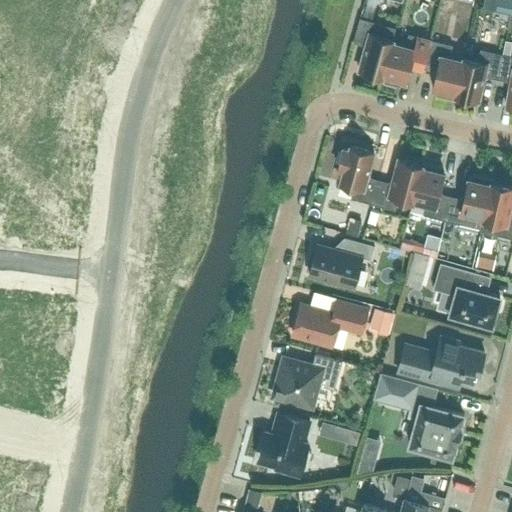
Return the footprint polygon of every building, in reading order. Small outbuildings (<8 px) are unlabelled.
[(482,0),(482,6),(494,9),(495,0),(482,0)] [(390,40),(391,41),(391,38),(394,26),(358,16),(352,40),(364,43),(357,68),(380,75),(381,75),(390,40)] [(403,44),(391,41),(390,40),(381,75),(380,75),(379,79),(399,84),(400,78),(404,79),(410,58),(423,61),(429,38),(407,33),(403,44)] [(461,59),(448,56),(451,44),(429,38),(423,61),(436,65),(431,86),(435,87),(433,93),(454,98),(455,94),(454,94),(461,59)] [(496,76),(501,54),(479,49),(476,60),(461,57),(461,59),(454,94),(455,94),(477,99),(483,73),(496,76)] [(511,55),(501,54),(496,76),(509,79),(505,105),(511,105),(511,55)] [(371,202),(378,179),(366,176),(373,150),(349,144),(348,147),(342,146),(337,166),(342,167),(339,181),(353,185),(350,196),(371,202)] [(410,200),(421,159),(420,163),(397,157),(390,182),(378,179),(371,202),(394,208),(397,196),(410,200)] [(421,159),(410,200),(411,200),(412,198),(424,201),(421,213),(444,219),(449,195),(437,192),(443,171),(439,170),(441,164),(421,159)] [(449,195),(444,219),(480,227),(482,218),(491,176),(472,172),(471,178),(467,177),(462,198),(449,195)] [(511,237),(511,212),(508,212),(511,193),(511,185),(491,181),(492,177),(491,176),(482,218),(495,221),(493,233),(511,237)] [(342,250),(316,243),(315,246),(312,247),(310,254),(312,257),(308,272),(353,284),(361,255),(369,258),(373,243),(346,236),(342,250)] [(493,274),(497,263),(479,257),(475,268),(493,274)] [(498,298),(499,295),(472,287),(473,285),(468,284),(472,271),(440,261),(433,286),(454,292),(448,311),(490,323),(494,310),(498,308),(500,301),(498,298)] [(299,302),(291,332),(331,343),(335,328),(340,325),(360,331),(367,306),(336,297),(332,311),(299,302)] [(457,339),(439,334),(435,350),(404,341),(396,369),(437,380),(441,368),(474,377),(476,370),(477,370),(483,350),(456,343),(457,339)] [(310,365),(284,358),(275,392),(309,402),(315,382),(333,388),(341,359),(314,351),(310,365)] [(450,455),(462,412),(430,404),(436,384),(380,368),(372,396),(409,406),(407,414),(415,416),(408,443),(450,455)] [(264,430),(257,459),(283,466),(281,469),(298,474),(301,464),(304,465),(307,463),(310,452),(308,448),(305,447),(307,441),(303,440),(309,419),(284,412),(279,433),(271,431),(264,430)] [(365,436),(356,472),(371,469),(379,440),(365,436)] [(422,477),(420,492),(442,495),(444,480),(422,477)] [(399,511),(404,496),(403,496),(399,511),(398,511),(362,502),(359,511),(399,511)] [(404,496),(399,511),(440,511),(441,507),(404,496)] [(359,511),(362,502),(359,511),(326,511),(321,510),(320,511),(359,511)]
